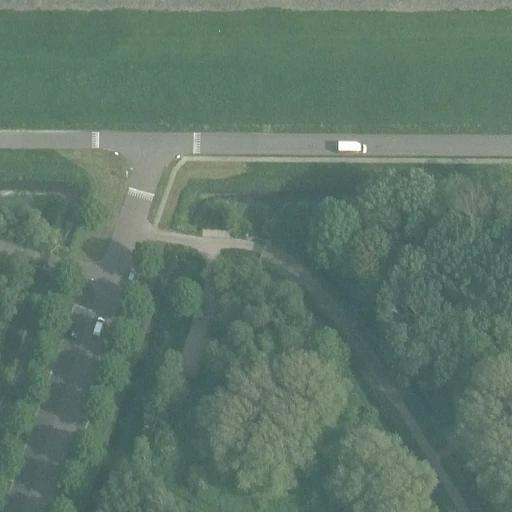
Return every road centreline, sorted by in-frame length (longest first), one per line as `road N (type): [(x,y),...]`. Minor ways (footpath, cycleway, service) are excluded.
road 1 (unclassified): [(30,511),(153,140)]
road 2 (unclassified): [(153,140),(511,142)]
road 3 (unclassified): [(0,139),(153,140)]
